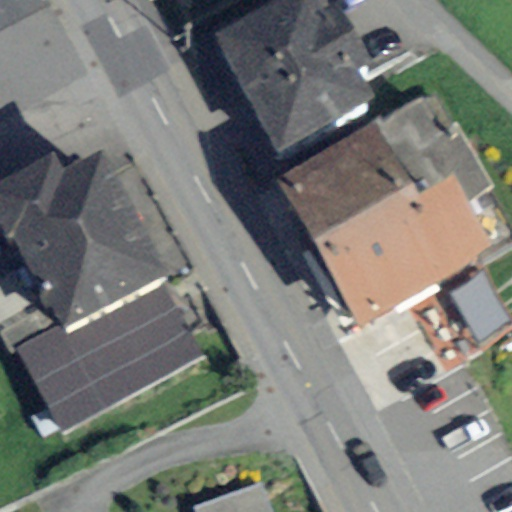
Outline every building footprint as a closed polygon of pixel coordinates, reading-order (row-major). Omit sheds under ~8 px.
[(360,58),(328,0),(272,0),(208,34),(270,151),(400,83),(381,47),(360,58)] [(279,200),(361,343),(502,262),(420,120),(279,200)] [(55,167),(0,195),(0,230),(56,338),(62,348),(162,295),(94,166),(63,182),(55,167)] [(202,366),(162,295),(62,348),(56,338),(15,355),(58,443),(202,366)] [(270,511),(261,487),(193,511),(270,511)]
